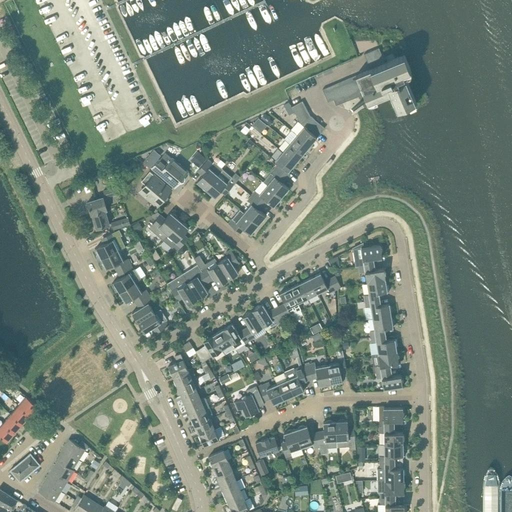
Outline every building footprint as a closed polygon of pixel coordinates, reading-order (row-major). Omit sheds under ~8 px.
[(364,54),(367,62),(382,55),(379,48),(364,54)] [(361,88),(364,93),(364,94),(368,103),(390,93),(397,110),(416,102),(406,78),(402,80),(402,78),(405,76),(403,72),(410,69),(404,54),(385,63),(370,69),(366,71),(372,83),(366,86),(361,88)] [(367,62),(370,69),(385,63),(382,55),(367,62)] [(361,73),(366,86),(372,83),(366,71),(361,73)] [(356,75),(361,88),(366,86),(361,73),(356,75)] [(356,90),(361,88),(356,75),(351,77),(356,90)] [(351,92),(356,90),(351,77),(346,80),(351,92)] [(340,82),(346,94),(351,92),(346,80),(340,82)] [(335,84),(338,90),(340,97),(346,94),(340,82),(335,84)] [(322,89),(325,96),(338,90),(335,84),(322,89)] [(336,105),(364,93),(361,88),(356,90),(351,92),(346,94),(340,97),(333,100),(336,105)] [(328,102),(333,100),(340,97),(338,90),(325,96),(328,102)] [(292,107),(294,112),(305,106),(302,101),(292,107)] [(294,112),(297,117),(308,111),(305,106),(294,112)] [(297,117),(300,123),(310,116),(308,111),(297,117)] [(310,116),(300,123),(304,126),(307,129),(311,125),(315,120),(310,116)] [(311,125),(321,133),(325,128),(315,120),(311,125)] [(297,135),(310,146),(317,137),(307,129),(304,126),(300,123),(293,131),(297,135)] [(307,129),(317,137),(321,133),(311,125),(307,129)] [(297,135),(290,144),(303,155),(310,146),(297,135)] [(290,144),(283,152),(296,163),(303,155),(290,144)] [(278,148),(272,156),(276,159),(275,161),(279,164),(275,168),(285,176),(296,163),(283,152),(278,148)] [(154,149),(144,161),(151,167),(153,165),(154,166),(152,168),(158,173),(166,179),(169,175),(178,182),(180,183),(181,183),(182,183),(183,182),(184,181),(185,180),(185,179),(184,177),(183,176),(187,172),(180,165),(172,159),(165,153),(159,160),(158,159),(162,155),(154,149)] [(197,182),(206,190),(223,170),(214,162),(212,164),(208,160),(206,162),(199,169),(200,170),(200,169),(204,173),(197,182)] [(115,171),(122,177),(129,168),(123,162),(115,171)] [(263,182),(267,185),(282,197),(289,188),(280,181),(284,176),(284,177),(285,176),(275,168),(263,182)] [(223,170),(206,190),(215,197),(222,189),(227,192),(226,193),(227,193),(233,185),(240,177),(236,173),(232,177),(223,170)] [(140,191),(150,200),(157,206),(167,194),(159,187),(163,183),(150,171),(141,181),(145,184),(140,191)] [(255,191),(252,196),(261,204),(265,199),(274,207),(282,197),(267,185),(259,194),(255,191)] [(103,191),(106,198),(120,193),(118,186),(113,188),(103,191)] [(251,204),(244,213),(258,225),(266,216),(257,208),(261,204),(252,196),(248,200),(251,204)] [(91,215),(92,214),(105,210),(107,210),(103,197),(87,202),(91,215)] [(240,209),(228,223),(238,232),(239,231),(238,231),(242,227),(251,234),(258,225),(244,213),(240,209)] [(105,210),(92,214),(97,229),(109,225),(105,210)] [(154,232),(163,240),(180,220),(171,212),(163,221),(159,218),(159,217),(152,225),(150,227),(155,231),(154,232)] [(112,222),(114,230),(130,225),(128,217),(112,222)] [(163,240),(172,248),(174,246),(178,250),(180,248),(186,240),(181,237),(189,228),(180,220),(174,227),(167,235),(163,240)] [(96,248),(101,258),(118,250),(125,247),(120,236),(122,235),(119,230),(112,233),(103,237),(103,238),(104,237),(106,242),(96,248)] [(356,266),(359,266),(374,263),(373,257),(382,256),(380,244),(363,247),(362,244),(353,248),(356,266)] [(228,257),(218,263),(228,279),(238,273),(232,263),(237,260),(238,260),(231,249),(226,253),(228,257)] [(117,264),(119,268),(130,263),(128,258),(124,261),(118,250),(101,258),(107,269),(117,264)] [(198,264),(200,269),(201,268),(207,279),(212,276),(218,286),(228,279),(218,263),(215,258),(205,264),(199,255),(194,258),(198,264)] [(113,282),(119,292),(135,282),(141,278),(135,268),(133,269),(130,263),(119,268),(123,276),(113,282)] [(365,271),(367,283),(386,280),(384,268),(375,269),(374,263),(359,266),(360,270),(360,272),(365,271)] [(182,274),(198,298),(208,292),(202,282),(207,279),(200,269),(198,264),(182,274)] [(320,273),(310,278),(318,294),(328,288),(330,293),(335,290),(330,279),(324,281),(320,273)] [(188,305),(198,298),(182,274),(167,283),(176,298),(181,295),(188,305)] [(335,276),(330,279),(335,290),(341,287),(340,285),(335,276)] [(310,278),(300,283),(308,299),(318,294),(310,278)] [(364,295),(365,301),(380,299),(379,293),(387,292),(386,280),(367,283),(369,295),(364,295)] [(136,296),(139,301),(149,295),(146,290),(142,292),(135,282),(119,292),(126,302),(136,296)] [(300,283),(290,288),(298,304),(308,299),(300,283)] [(286,305),(281,308),(286,319),(292,317),(288,309),(298,304),(290,288),(280,293),(286,305)] [(132,313),(138,323),(154,313),(148,303),(152,300),(149,295),(139,301),(142,306),(132,313)] [(371,307),(372,318),(391,315),(389,304),(381,305),(380,299),(365,301),(366,308),(371,307)] [(263,304),(253,311),(263,327),(269,323),(272,327),(276,325),(281,322),(275,311),(269,314),(263,304)] [(281,308),(275,311),(281,322),(286,319),(281,308)] [(154,313),(138,323),(145,333),(155,327),(158,332),(157,332),(168,325),(165,320),(167,319),(160,309),(154,313)] [(249,327),(243,330),(250,340),(255,337),(253,333),(263,327),(253,311),(242,317),(249,327)] [(370,331),(370,337),(386,335),(385,329),(393,327),(391,315),(372,318),(374,330),(370,331)] [(232,323),(223,329),(232,345),(233,345),(235,349),(250,340),(243,330),(238,333),(232,323)] [(319,323),(310,328),(313,334),(323,329),(319,323)] [(223,329),(213,335),(225,354),(235,349),(232,345),(223,329)] [(206,345),(201,349),(208,359),(223,351),(213,335),(203,341),(206,345)] [(376,342),(378,354),(397,351),(395,339),(387,341),(386,335),(370,337),(371,343),(376,342)] [(182,346),(186,352),(193,347),(189,341),(182,346)] [(201,360),(202,362),(208,359),(201,349),(196,352),(196,351),(195,351),(201,360)] [(256,351),(248,356),(251,362),(259,357),(256,351)] [(380,366),(375,366),(375,369),(376,373),(389,371),(388,365),(390,364),(399,363),(398,361),(400,359),(399,354),(397,353),(397,351),(378,354),(380,366)] [(168,366),(173,376),(186,370),(187,370),(187,369),(180,353),(175,356),(178,362),(168,366)] [(339,363),(327,365),(331,384),(334,383),(335,384),(336,384),(337,384),(338,384),(338,383),(339,383),(340,382),(343,381),(340,370),(346,369),(344,359),(344,357),(338,358),(339,363)] [(211,371),(205,361),(201,363),(203,368),(206,373),(207,373),(211,371)] [(236,361),(231,364),(235,370),(239,368),(236,361)] [(315,362),(309,364),(312,377),(317,375),(319,386),(321,385),(322,386),(323,386),(324,386),(325,386),(326,386),(327,385),(328,385),(328,384),(331,384),(327,365),(316,367),(315,362)] [(309,364),(302,366),(306,379),(312,377),(309,364)] [(294,368),(284,372),(285,375),(287,379),(294,395),(304,391),(300,381),(306,379),(302,366),(294,369),(294,368)] [(173,376),(177,386),(196,378),(192,367),(187,369),(187,370),(186,370),(173,376)] [(389,371),(376,373),(377,379),(382,378),(384,390),(403,387),(401,375),(392,376),(391,370),(389,371)] [(219,378),(222,384),(231,380),(228,373),(219,378)] [(348,378),(350,385),(357,384),(355,377),(348,378)] [(182,396),(196,389),(201,387),(196,378),(177,386),(182,396)] [(0,379),(0,388),(2,391),(7,386),(16,394),(19,390),(9,382),(7,384),(1,379),(0,379)] [(287,379),(277,384),(284,400),(294,395),(287,379)] [(284,400),(277,384),(271,387),(269,382),(259,387),(263,396),(269,394),(273,404),(284,400)] [(249,395),(234,402),(238,410),(242,408),(246,416),(249,415),(250,416),(251,416),(254,415),(254,414),(254,413),(259,410),(258,407),(264,404),(256,386),(246,390),(249,395)] [(182,396),(186,406),(201,399),(196,389),(182,396)] [(26,396),(19,405),(30,415),(38,406),(26,396)] [(186,406),(190,416),(210,407),(206,397),(201,399),(186,406)] [(19,405),(11,414),(22,424),(30,415),(19,405)] [(379,406),(379,426),(391,426),(391,420),(403,420),(403,408),(384,408),(384,406),(379,406)] [(190,416),(195,425),(210,419),(214,417),(210,407),(190,416)] [(230,410),(226,412),(230,422),(234,420),(230,410)] [(6,420),(3,423),(14,433),(22,424),(11,414),(8,412),(3,417),(6,420)] [(195,426),(200,435),(214,429),(210,419),(195,425),(195,426)] [(347,420),(335,421),(337,447),(349,446),(349,450),(356,449),(355,441),(354,431),(348,432),(347,420)] [(317,435),(320,447),(321,454),(328,452),(327,448),(337,447),(335,421),(323,422),(324,434),(317,435)] [(3,423),(0,426),(0,438),(1,437),(7,442),(14,433),(3,423)] [(307,425),(295,429),(301,447),(303,447),(304,448),(306,448),(309,447),(310,446),(310,444),(312,444),(314,448),(320,447),(317,435),(310,436),(307,425)] [(214,429),(200,435),(204,445),(219,439),(225,436),(221,426),(214,429)] [(384,432),(384,444),(403,444),(403,432),(392,432),(391,426),(379,426),(379,432),(384,432)] [(301,447),(295,429),(284,433),(288,444),(282,446),(286,460),(304,454),(301,447)] [(255,443),(260,457),(279,451),(274,436),(268,438),(261,440),(261,441),(255,443)] [(69,438),(62,449),(79,459),(85,450),(88,446),(82,441),(79,444),(69,438)] [(379,456),(380,462),(392,462),(392,456),(403,456),(403,444),(384,444),(384,456),(379,456)] [(56,460),(57,461),(72,470),(79,459),(62,449),(56,460)] [(209,456),(213,466),(228,460),(223,450),(209,456)] [(10,470),(20,482),(40,465),(30,453),(10,470)] [(94,459),(90,465),(95,469),(99,463),(94,459)] [(256,462),(262,475),(268,472),(263,459),(256,462)] [(213,466),(217,476),(232,469),(228,460),(213,466)] [(57,461),(51,471),(67,481),(74,471),(72,470),(57,461)] [(385,480),(404,480),(404,468),(392,468),(392,462),(380,462),(380,468),(377,468),(377,480),(385,480)] [(217,476),(221,486),(236,480),(233,470),(232,469),(217,476)] [(51,471),(45,481),(61,491),(67,481),(51,471)] [(131,483),(122,475),(119,478),(128,486),(131,483)] [(281,478),(284,488),(293,485),(290,475),(281,478)] [(221,486),(226,496),(240,490),(236,480),(221,486)] [(385,480),(377,480),(378,492),(380,492),(380,498),(393,498),(392,492),(395,492),(404,492),(404,489),(406,488),(405,483),(404,481),(404,480),(385,480)] [(61,491),(45,481),(38,491),(55,501),(61,491)] [(256,494),(261,492),(265,490),(262,484),(258,486),(253,488),(256,494)] [(135,487),(132,490),(139,495),(141,492),(135,487)] [(0,511),(12,511),(11,511),(13,509),(17,500),(0,488),(0,511)] [(226,496),(230,506),(245,500),(240,490),(226,496)] [(78,503),(75,508),(73,511),(75,511),(87,511),(94,501),(83,495),(81,499),(78,503)] [(178,497),(172,508),(176,510),(182,499),(178,497)] [(393,498),(380,498),(380,505),(385,504),(385,511),(404,511),(404,504),(393,504),(393,498)] [(245,500),(230,506),(232,511),(244,511),(249,510),(245,500)] [(102,511),(105,508),(94,501),(87,511),(102,511)]
